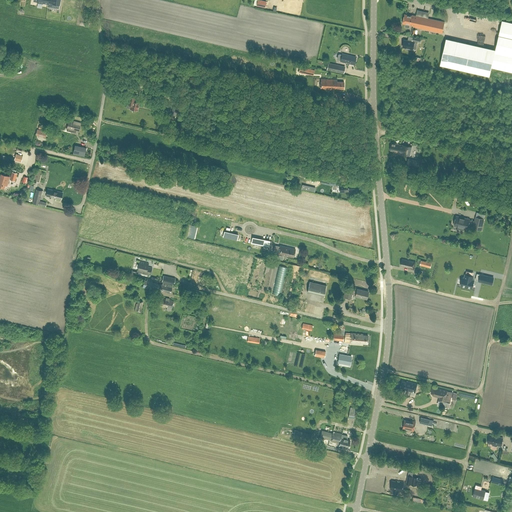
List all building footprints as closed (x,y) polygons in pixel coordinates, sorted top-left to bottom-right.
[(33,0),(33,1),(37,1),(37,2),(42,3),(43,2),(48,3),(47,7),(59,9),(59,4),(60,0),(33,0)] [(413,26),(442,32),(444,22),(412,14),(412,16),(404,14),(402,23),(413,25),(413,26)] [(421,39),(414,37),(413,41),(404,39),(402,46),(413,49),(413,46),(416,46),(418,41),(420,41),(421,39)] [(440,65),(489,76),(491,67),(495,52),(495,49),(446,38),(440,65)] [(511,71),(511,55),(495,52),(491,67),(511,71)] [(349,63),(354,64),(356,57),(341,53),(340,61),(345,62),(345,63),(345,64),(348,65),(349,64),(349,63)] [(328,63),(326,70),(343,73),(344,66),(328,63)] [(337,79),(321,79),(321,89),(334,90),(334,88),(343,88),(344,81),(337,81),(337,79)] [(127,103),(126,107),(137,110),(138,102),(135,102),(136,95),(129,93),(127,103)] [(167,107),(169,101),(161,99),(160,100),(152,99),(151,104),(167,107)] [(73,121),(68,120),(66,128),(71,129),(71,131),(75,133),(76,130),(78,131),(80,122),(73,120),(73,121)] [(408,155),(410,146),(403,145),(399,144),(391,142),(390,150),(398,151),(397,153),(408,155)] [(75,145),(73,153),(84,156),(86,147),(75,145)] [(420,161),(409,159),(408,159),(407,164),(419,167),(420,161)] [(5,184),(7,184),(9,176),(1,174),(0,176),(0,186),(4,188),(5,184)] [(333,185),(335,178),(317,174),(316,181),(333,185)] [(347,184),(347,183),(339,184),(340,192),(353,191),(353,184),(347,184)] [(26,200),(28,201),(27,202),(32,203),(36,189),(29,188),(26,200)] [(46,195),(61,199),(62,192),(48,188),(46,195)] [(33,203),(38,204),(42,190),(36,189),(33,203)] [(468,228),(470,218),(456,215),(455,220),(454,223),(454,224),(458,225),(457,228),(463,229),(464,227),(468,228)] [(475,216),(474,221),(473,226),(473,228),(481,230),(484,218),(475,216)] [(188,236),(195,237),(198,225),(191,224),(188,236)] [(237,240),(238,234),(224,231),(223,236),(237,240)] [(253,243),(270,247),(272,247),(273,241),(254,237),(253,243)] [(280,245),(278,253),(285,254),(293,256),(295,248),(280,245)] [(401,265),(408,267),(408,268),(414,269),(415,262),(407,260),(402,259),(401,265)] [(148,266),(149,263),(139,261),(137,271),(150,275),(152,267),(148,266)] [(472,279),(473,276),(465,274),(464,277),(463,277),(462,278),(462,280),(461,285),(472,288),(473,283),(474,281),(474,280),(474,279),(472,279)] [(493,277),(490,276),(480,274),(479,280),(479,281),(489,283),(492,284),(492,283),(493,281),(493,280),(493,277)] [(163,275),(162,281),(174,284),(175,278),(163,275)] [(283,293),(285,275),(277,275),(276,293),(283,293)] [(206,278),(198,276),(197,279),(196,279),(195,284),(200,285),(204,286),(206,278)] [(160,284),(152,282),(152,280),(147,279),(146,280),(144,280),(142,286),(158,290),(167,292),(166,292),(171,293),(171,290),(172,284),(162,282),(162,284),(160,283),(160,284)] [(309,281),(307,292),(324,295),(326,285),(309,281)] [(366,298),(368,291),(357,288),(356,290),(353,290),(353,288),(345,286),(343,296),(351,298),(352,294),(355,294),(355,296),(366,298)] [(189,288),(186,298),(198,301),(200,291),(189,288)] [(173,300),(160,297),(158,305),(166,307),(166,308),(171,309),(173,300)] [(134,311),(141,312),(143,301),(137,300),(137,303),(136,303),(134,311)] [(367,335),(363,335),(363,333),(351,333),(350,343),(361,344),(361,343),(367,343),(367,335)] [(324,357),(325,351),(315,349),(314,355),(324,357)] [(339,354),(338,362),(350,364),(351,356),(339,354)] [(402,381),(401,387),(404,388),(403,393),(410,395),(411,391),(417,393),(419,384),(407,381),(406,382),(402,381)] [(430,393),(434,396),(439,397),(438,400),(447,402),(449,391),(447,391),(447,390),(432,386),(430,393)] [(419,423),(428,425),(430,425),(431,420),(429,420),(429,419),(421,417),(419,423)] [(404,420),(403,427),(408,429),(408,430),(413,431),(415,421),(410,420),(410,421),(404,420)] [(294,430),(293,437),(309,440),(311,434),(294,430)] [(347,435),(342,434),(342,433),(333,431),(333,433),(321,430),(320,437),(331,439),(331,441),(339,443),(339,444),(348,447),(350,440),(346,439),(347,435)] [(487,442),(500,446),(503,437),(489,434),(487,442)] [(406,483),(411,484),(416,485),(418,477),(407,475),(406,483)] [(390,489),(393,489),(393,492),(397,493),(398,490),(401,491),(403,481),(396,480),(396,481),(392,480),(390,489)] [(473,496),(483,499),(485,490),(475,487),(473,496)]
